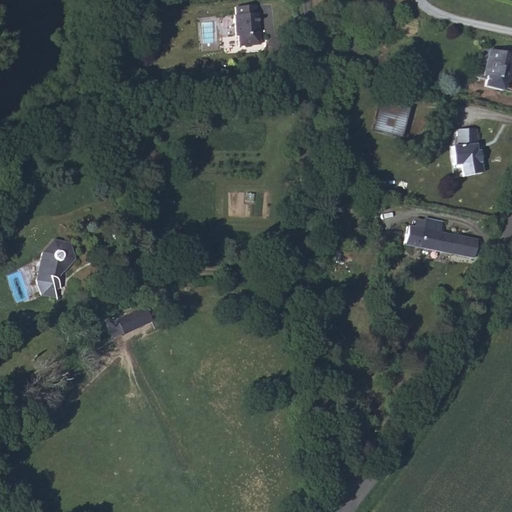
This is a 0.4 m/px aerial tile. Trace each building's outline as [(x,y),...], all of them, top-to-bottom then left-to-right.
[(257,8),(236,9),(236,16),(234,19),(236,37),(238,38),(239,48),(244,50),(250,49),(252,47),(261,46),(257,8)] [(511,53),(501,51),(499,62),(502,63),(497,87),(511,90),(511,53)] [(408,110),(379,103),(371,131),(400,138),(408,110)] [(463,165),(466,176),(482,172),(480,161),(479,149),(476,149),(477,130),(458,130),(459,144),(453,146),(455,164),(463,165)] [(442,221),(424,218),(424,221),(414,219),(413,227),(406,225),(402,245),(473,260),(477,239),(440,232),(442,221)] [(45,282),(46,273),(42,268),(48,264),(56,273),(71,273),(80,257),(70,243),(52,242),(32,259),(25,275),(36,283),(39,279),(45,282)] [(158,244),(144,242),(141,258),(156,260),(158,244)] [(42,268),(46,273),(46,272),(56,273),(48,264),(42,268)] [(145,306),(104,322),(111,338),(151,322),(145,306)]
